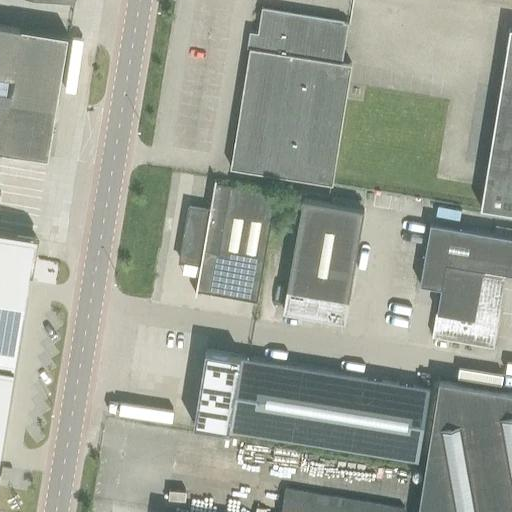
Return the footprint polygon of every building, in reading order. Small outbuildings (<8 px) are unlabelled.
[(231,166),(231,167),(333,183),(352,63),(342,61),(349,22),(262,7),(255,48),(252,48),(233,166),(231,166)] [(28,275),(32,275),(38,238),(0,232),(0,150),(47,158),(66,35),(0,24),(0,363),(13,366),(28,275)] [(500,89),(481,207),(511,211),(511,27),(510,27),(500,89)] [(276,194),(216,184),(216,180),(215,179),(210,210),(189,206),(180,260),(200,263),(195,294),(196,294),(197,290),(257,300),(276,194)] [(364,209),(303,199),(283,310),(345,321),(364,209)] [(436,312),(432,335),(493,346),(498,322),(497,322),(506,273),(511,274),(511,236),(431,223),(420,285),(441,288),(437,312),(436,312)] [(190,421),(190,423),(226,429),(226,428),(418,459),(430,387),(237,356),(238,355),(202,350),(202,352),(205,352),(193,422),(190,421)] [(0,451),(13,366),(0,363),(0,451)] [(511,511),(511,391),(439,380),(417,511),(511,511)] [(403,511),(404,509),(285,489),(281,511),(403,511)]
